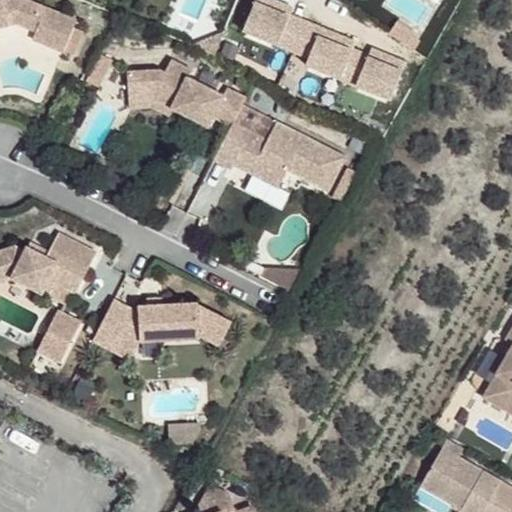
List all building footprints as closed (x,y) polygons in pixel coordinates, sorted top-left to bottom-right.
[(0,31),(5,30),(13,27),(34,34),(31,42),(62,53),(73,21),(16,0),(15,0),(0,5),(0,31)] [(291,12),(294,5),(281,0),(256,0),(245,28),(295,49),(307,19),(291,12)] [(357,39),(307,19),(295,49),(311,55),(308,62),(342,76),(354,46),(357,39)] [(415,35),(417,30),(401,19),(392,32),(409,43),(415,35)] [(409,43),(418,48),(423,40),(415,35),(409,43)] [(370,52),(354,46),(342,76),(392,96),(407,59),(373,45),(370,52)] [(159,71),(128,73),(130,102),(154,96),(173,106),(177,97),(193,105),(191,108),(212,119),(214,114),(222,97),(187,79),(191,71),(170,60),(164,73),(159,71)] [(226,88),(222,97),(214,114),(232,123),(245,98),(226,88)] [(154,96),(130,102),(130,109),(152,104),(169,113),(173,106),(154,96)] [(177,97),(173,106),(188,114),(209,124),(212,119),(191,108),(193,105),(177,97)] [(266,141),(232,123),(213,159),(231,168),(233,164),(236,157),(264,172),(261,180),(277,188),(286,171),(326,191),(343,158),(275,123),(266,141)] [(236,157),(233,164),(261,180),(264,172),(236,157)] [(41,289),(64,301),(70,288),(74,290),(95,250),(59,231),(46,256),(27,246),(25,249),(14,243),(11,274),(40,290),(41,289)] [(30,241),(27,246),(46,256),(49,250),(30,241)] [(14,243),(0,247),(0,277),(11,274),(14,243)] [(267,263),(263,272),(289,285),(299,266),(267,263)] [(149,297),(150,306),(164,305),(164,296),(149,297)] [(139,311),(114,298),(93,340),(131,359),(138,338),(198,336),(200,333),(220,344),(232,320),(198,302),(164,305),(150,306),(141,306),(139,311)] [(78,320),(56,308),(36,347),(59,359),(78,320)] [(511,409),(511,336),(510,340),(511,340),(511,355),(488,396),(511,409)] [(426,486),(465,508),(472,511),(511,511),(511,482),(450,447),(426,486)] [(258,511),(259,511),(256,511),(241,511),(238,501),(218,490),(207,510),(207,511),(258,511)]
